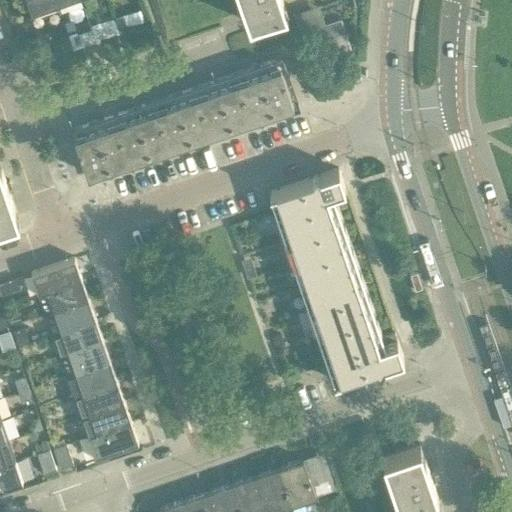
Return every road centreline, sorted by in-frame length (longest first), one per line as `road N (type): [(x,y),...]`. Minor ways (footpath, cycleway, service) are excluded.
road 1 (residential): [(58,237),(393,115)]
road 2 (residential): [(104,485),(418,375)]
road 3 (tertiary): [(393,115),(471,362)]
road 4 (residential): [(17,116),(217,47)]
road 5 (tertiary): [(511,302),(458,145),(452,101)]
road 6 (residential): [(453,366),(471,415),(452,464),(468,511)]
road 7 (residential): [(58,237),(17,116)]
road 8 (tertiary): [(471,362),(511,481)]
